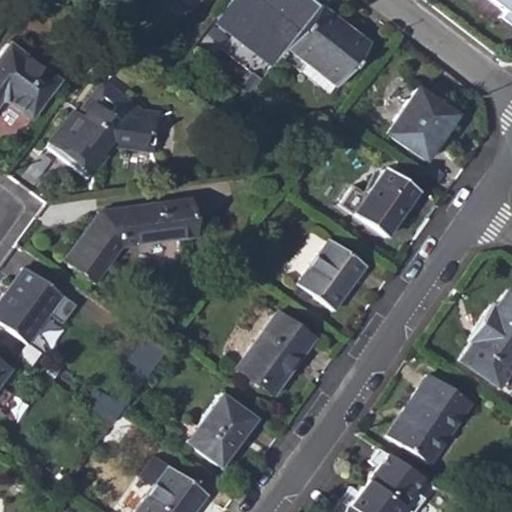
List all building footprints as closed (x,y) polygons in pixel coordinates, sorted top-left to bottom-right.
[(177,0),(188,9),(195,0),(177,0)] [(285,47),(318,5),(311,0),(225,0),(213,15),(272,63),(285,47)] [(511,0),(487,0),(503,12),(498,18),(511,28),(511,0)] [(331,84),(333,85),(366,43),(318,5),(285,47),(304,62),(298,70),(325,91),(331,84)] [(6,44),(0,51),(0,97),(26,117),(54,80),(6,44)] [(68,113),(42,148),(63,164),(67,159),(80,168),(89,154),(97,160),(108,145),(154,150),(158,115),(137,113),(96,84),(84,101),(88,104),(77,120),(68,113)] [(413,87),(382,133),(422,160),(453,114),(413,87)] [(382,236),(413,190),(382,169),(364,194),(350,184),(336,204),(350,214),(382,236)] [(97,212),(61,260),(91,282),(117,246),(134,244),(179,238),(191,236),(185,199),(97,212)] [(134,244),(137,262),(182,257),(179,238),(134,244)] [(325,240),(293,285),(330,311),(362,266),(325,240)] [(21,268),(0,296),(0,326),(24,344),(59,296),(21,268)] [(469,342),(457,359),(497,387),(511,364),(511,294),(505,289),(493,307),(489,304),(465,339),(469,342)] [(274,311),(233,368),(269,395),(310,338),(274,311)] [(133,366),(109,399),(120,407),(161,351),(141,335),(124,360),(133,366)] [(467,403),(425,374),(400,411),(403,414),(387,438),(426,464),(467,403)] [(100,392),(88,408),(108,423),(120,407),(109,399),(100,392)] [(218,393),(183,442),(217,467),(252,419),(218,393)] [(411,491),(421,478),(377,448),(368,461),(375,467),(365,480),(407,511),(412,511),(422,499),(411,491)] [(129,489),(141,499),(164,467),(147,465),(129,489)] [(141,499),(131,511),(190,511),(204,494),(165,466),(164,467),(141,499)] [(13,485),(22,491),(26,485),(17,478),(13,485)] [(407,511),(365,480),(356,492),(349,486),(338,500),(353,511),(407,511)] [(353,511),(338,500),(329,511),(353,511)] [(470,511),(454,501),(446,511),(470,511)]
